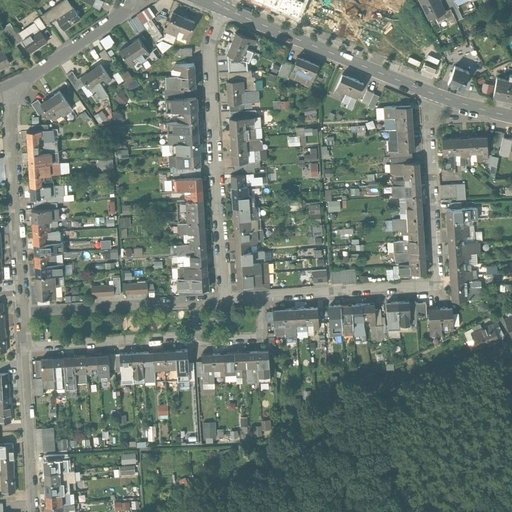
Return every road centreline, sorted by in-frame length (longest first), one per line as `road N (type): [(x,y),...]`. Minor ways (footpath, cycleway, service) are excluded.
road 1 (residential): [(258,298),(434,283),(433,96)]
road 2 (residential): [(224,297),(208,46),(218,6)]
road 3 (residential): [(23,346),(254,338),(258,298)]
road 4 (secondary): [(433,96),(218,6)]
road 5 (residential): [(22,311),(7,86)]
road 6 (residential): [(22,311),(224,297)]
road 7 (residential): [(32,511),(23,346)]
road 8 (residential): [(7,86),(88,38),(130,0)]
